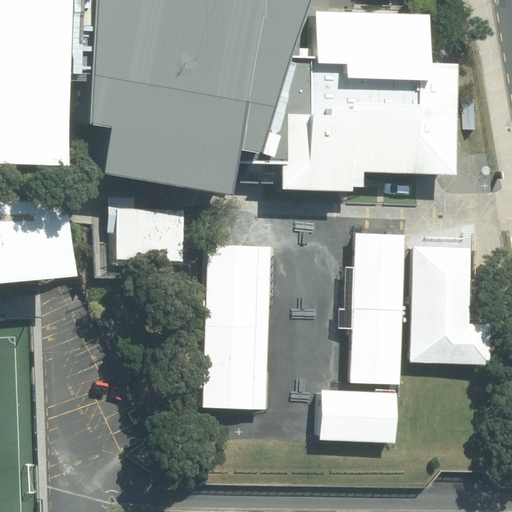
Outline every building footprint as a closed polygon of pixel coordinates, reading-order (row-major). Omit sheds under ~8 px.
[(77,0),(0,0),(0,151),(76,154),(77,0)] [(97,0),(96,113),(117,118),(111,159),(237,181),(246,140),(266,145),(311,0),(97,0)] [(439,2),(353,0),(319,0),(317,104),(286,104),(285,181),(367,183),(368,159),(458,162),(461,56),(438,56),(439,2)] [(80,184),(0,184),(0,252),(81,251),(80,184)] [(175,209),(109,207),(108,259),(175,260),(175,209)] [(263,247),(200,244),(195,409),(260,410),(263,247)] [(393,410),(396,246),(352,245),(349,409),(393,410)] [(482,390),(473,247),(411,251),(420,394),(482,390)] [(322,412),(324,467),(395,465),(394,410),(322,412)]
